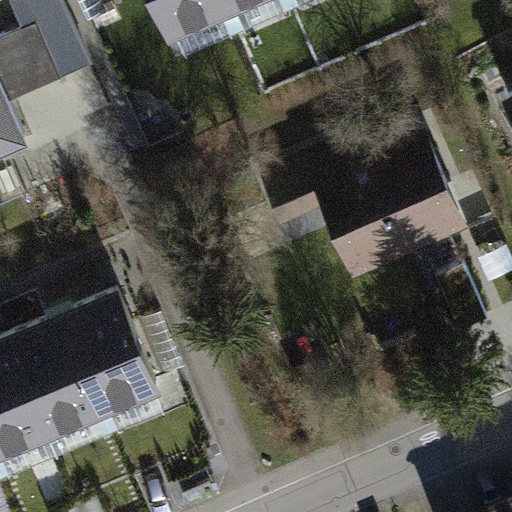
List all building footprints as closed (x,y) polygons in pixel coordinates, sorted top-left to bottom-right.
[(25,0),(36,23),(0,38),(0,145),(26,134),(10,97),(94,61),(66,0),(25,0)] [(230,0),(163,0),(178,35),(235,10),(230,0)] [(230,0),(235,10),(258,0),(230,0)] [(344,137),(310,152),(344,230),(349,227),(365,267),(469,224),(430,135),(357,167),(344,137)] [(468,260),(441,271),(462,322),(489,311),(468,260)] [(123,284),(68,307),(110,409),(165,387),(123,284)] [(68,307),(14,328),(56,432),(110,409),(68,307)] [(14,328),(0,333),(0,453),(1,455),(56,432),(14,328)]
